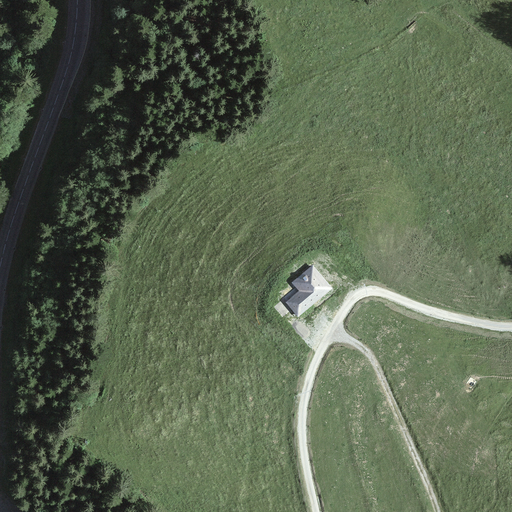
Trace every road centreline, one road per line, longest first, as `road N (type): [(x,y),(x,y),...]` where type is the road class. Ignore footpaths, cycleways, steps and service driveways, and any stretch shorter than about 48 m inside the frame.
road 1 (track): [(316,511),(304,402),(314,363),(353,298),(381,292),(511,326)]
road 2 (tertiary): [(77,0),(69,60),(0,267)]
road 3 (track): [(438,511),(376,365),(331,331)]
